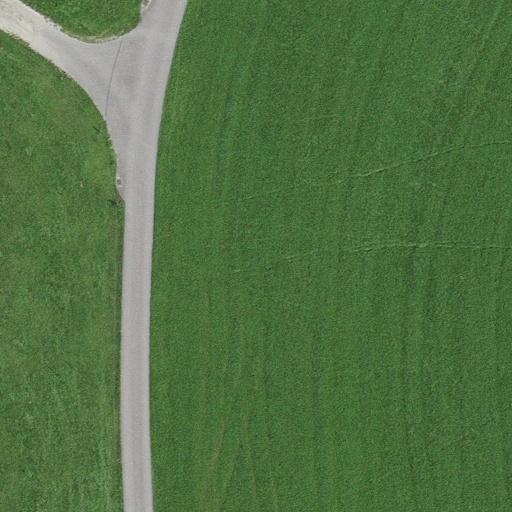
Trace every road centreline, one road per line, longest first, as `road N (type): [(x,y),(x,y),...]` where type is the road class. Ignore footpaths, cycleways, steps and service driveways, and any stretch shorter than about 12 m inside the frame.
road 1 (track): [(137,511),(130,102),(175,0)]
road 2 (track): [(0,11),(130,102)]
